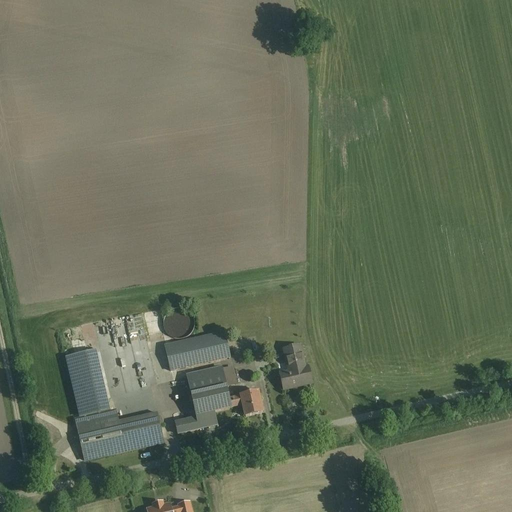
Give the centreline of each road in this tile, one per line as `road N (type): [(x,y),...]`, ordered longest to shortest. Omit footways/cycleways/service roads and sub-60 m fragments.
road 1 (unclassified): [(511,380),(0,494)]
road 2 (track): [(39,484),(0,306)]
